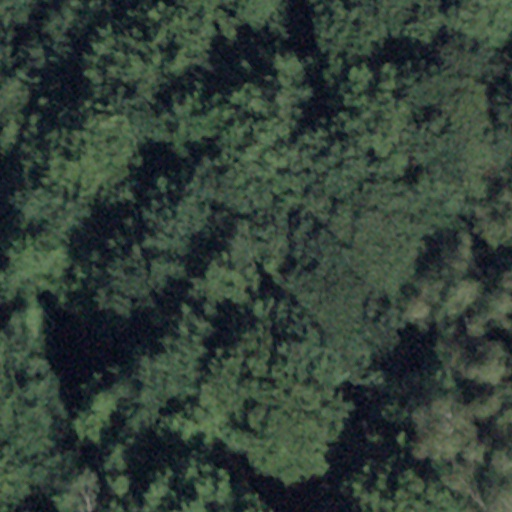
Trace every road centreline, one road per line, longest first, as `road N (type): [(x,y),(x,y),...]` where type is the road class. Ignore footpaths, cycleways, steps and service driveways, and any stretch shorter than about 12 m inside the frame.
road 1 (unclassified): [(325,511),(365,422),(511,170)]
road 2 (track): [(0,162),(12,137),(35,0)]
